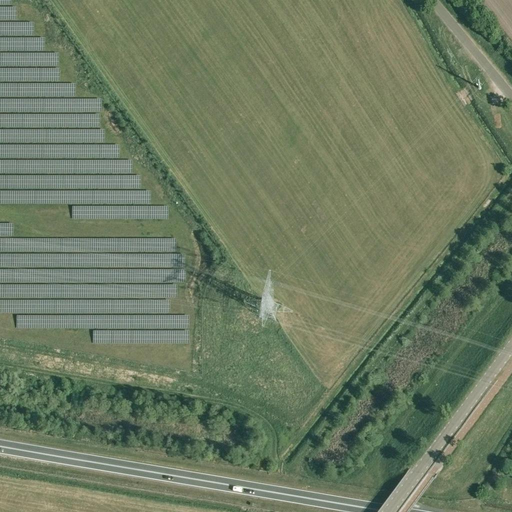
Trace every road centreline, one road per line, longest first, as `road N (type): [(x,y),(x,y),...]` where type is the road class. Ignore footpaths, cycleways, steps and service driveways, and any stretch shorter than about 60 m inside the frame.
road 1 (trunk): [(0,446),(386,511)]
road 2 (unclassified): [(388,511),(511,344)]
road 3 (unclassified): [(511,96),(432,0)]
